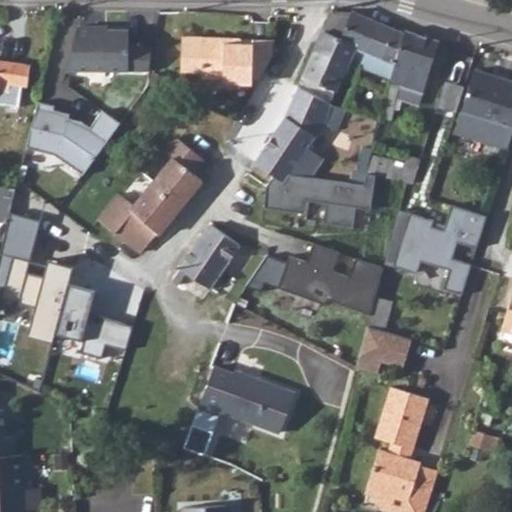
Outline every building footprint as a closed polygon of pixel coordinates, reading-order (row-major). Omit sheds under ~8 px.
[(362,65),(370,47),(342,34),(351,11),(332,11),(315,49),(348,62),(349,60),(362,65)] [(391,78),(405,35),(403,34),(351,11),(342,34),(370,47),(362,65),(390,77),(391,78)] [(92,28),(78,25),(68,70),(151,71),(154,47),(130,47),(131,29),(92,28)] [(420,105),(439,40),(405,30),(403,34),(405,35),(391,78),(390,77),(379,117),(391,119),(396,96),(420,105)] [(274,54),(275,43),(241,42),(241,37),(203,36),(183,35),(181,66),(201,68),(201,77),(223,78),(223,83),(252,84),(252,78),(260,78),(274,54)] [(345,108),(362,65),(349,60),(348,62),(315,49),(299,86),(317,95),(330,104),(342,107),(345,108)] [(26,85),(29,65),(0,60),(0,102),(19,105),(22,84),(26,85)] [(454,133),(507,149),(511,133),(511,81),(509,80),(508,83),(473,72),(454,133)] [(448,79),(440,104),(461,110),(468,85),(448,79)] [(338,122),(342,107),(330,104),(317,95),(299,86),(286,116),(254,161),(282,182),(289,172),(311,176),(324,158),(308,146),(327,121),(338,122)] [(38,101),(27,147),(58,155),(84,175),(122,123),(103,110),(91,127),(81,120),(69,117),(70,113),(54,109),(55,105),(38,101)] [(141,252),(202,180),(193,172),(204,159),(178,136),(165,150),(173,157),(134,205),(119,193),(99,220),(141,252)] [(364,185),(367,172),(370,155),(371,151),(363,149),(357,173),(352,171),(350,182),(364,185)] [(414,182),(420,158),(408,154),(405,164),(370,155),(367,172),(372,173),(414,182)] [(370,209),(372,173),(367,172),(364,185),(311,176),(289,172),(282,182),(267,176),(263,185),(261,206),(307,212),(308,201),(324,203),(321,223),(352,228),(353,208),(370,209)] [(0,220),(8,221),(17,188),(0,186),(0,220)] [(460,292),(485,216),(446,204),(441,228),(430,226),(431,219),(397,210),(383,266),(416,271),(419,261),(446,268),(439,286),(460,292)] [(29,332),(52,338),(71,266),(51,261),(46,279),(24,273),(38,221),(15,215),(0,271),(0,296),(36,306),(29,332)] [(203,299),(240,245),(210,223),(192,249),(173,280),(203,299)] [(327,299),(370,314),(375,296),(383,266),(355,256),(349,275),(333,270),(340,251),(313,242),(306,261),(289,255),(287,262),(267,255),(245,287),(261,292),(264,283),(325,305),(327,299)] [(124,349),(131,324),(101,316),(98,324),(88,321),(95,293),(68,286),(56,331),(87,339),(84,349),(102,354),(105,344),(124,349)] [(511,295),(502,327),(511,329),(511,295)] [(384,330),(393,301),(375,296),(370,314),(367,325),(384,330)] [(384,330),(367,325),(357,366),(378,373),(381,361),(398,366),(407,338),(384,330)] [(398,366),(403,368),(412,339),(407,338),(398,366)] [(234,415),(249,378),(214,365),(199,408),(220,415),(221,411),(234,415)] [(234,415),(279,433),(294,392),(258,379),(257,381),(249,378),(234,415)] [(428,503),(438,470),(420,465),(421,462),(411,459),(430,399),(391,387),(376,438),(392,443),(389,452),(380,449),(368,487),(383,492),(378,508),(391,511),(392,511),(397,496),(410,500),(411,497),(428,503)] [(0,453),(13,453),(12,435),(6,435),(5,408),(0,407),(0,453)] [(184,448),(205,455),(213,431),(193,424),(184,448)] [(28,488),(26,453),(13,453),(0,453),(0,511),(41,511),(41,488),(28,488)] [(392,511),(425,511),(428,503),(411,497),(410,500),(397,496),(392,511)]
